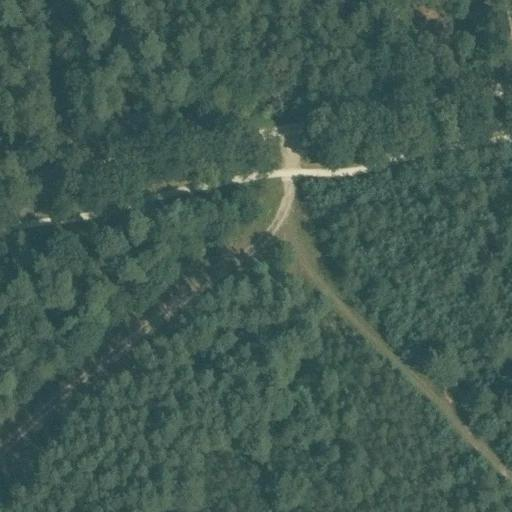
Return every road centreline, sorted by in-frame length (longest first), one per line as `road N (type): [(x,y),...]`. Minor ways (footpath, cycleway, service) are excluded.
road 1 (track): [(0,184),(511,86)]
road 2 (track): [(286,130),(287,210),(295,248),(314,278),(511,471)]
road 3 (track): [(287,210),(0,449)]
